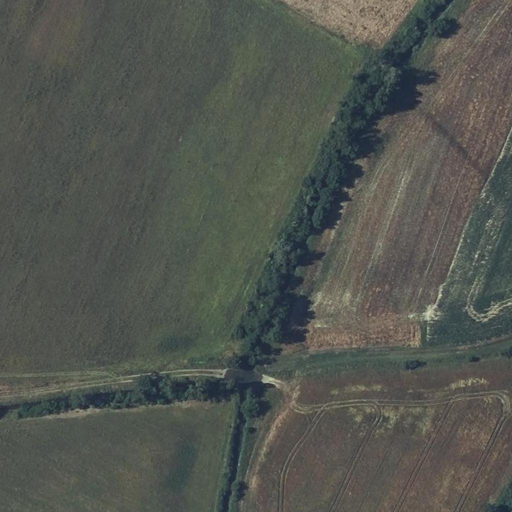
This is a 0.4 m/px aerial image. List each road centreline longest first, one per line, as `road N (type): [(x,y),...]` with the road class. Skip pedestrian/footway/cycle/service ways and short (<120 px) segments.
road 1 (track): [(0,399),(262,363)]
road 2 (track): [(511,336),(431,351),(262,363)]
